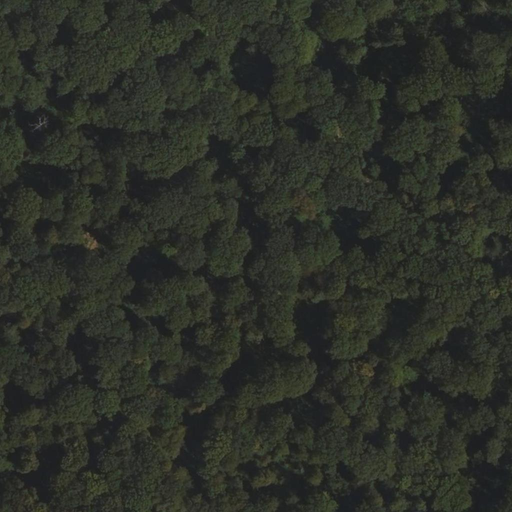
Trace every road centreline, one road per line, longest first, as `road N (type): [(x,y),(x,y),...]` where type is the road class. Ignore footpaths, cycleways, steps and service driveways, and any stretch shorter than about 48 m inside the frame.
road 1 (track): [(35,511),(14,357),(247,0)]
road 2 (track): [(348,511),(331,0)]
